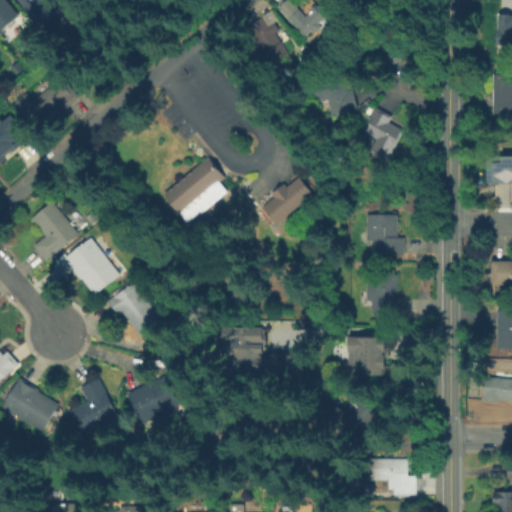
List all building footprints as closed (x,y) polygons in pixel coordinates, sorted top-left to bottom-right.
[(0,34),(0,0),(10,0),(25,18),(1,36),(0,34)] [(57,16),(47,24),(44,21),(42,22),(22,0),(52,0),(59,8),(54,12),(57,16)] [(281,8),(290,0),(296,0),(307,12),(321,0),(333,15),(305,38),(281,8)] [(270,71),(241,37),(270,13),(284,30),(277,35),(292,52),(270,71)] [(511,14),(511,49),(499,49),(499,14),(511,14)] [(511,115),(495,115),(495,75),(511,75),(511,115)] [(79,99),(42,130),(21,104),(30,97),(35,103),(63,80),(79,99)] [(331,116),(325,93),(354,86),(360,109),(331,116)] [(378,108),(395,118),(391,124),(404,131),(386,162),(367,150),(373,140),(363,134),(378,108)] [(0,157),(27,135),(7,111),(0,117),(0,157)] [(211,160),(229,181),(224,185),(230,193),(190,226),(166,197),(211,160)] [(496,161),(511,161),(511,184),(496,184),(496,161)] [(315,194),(279,225),(265,209),(301,177),(315,194)] [(47,238),(33,221),(55,204),(81,236),(49,262),(36,247),(47,238)] [(398,217),(398,240),(404,240),(404,257),(372,257),(372,240),(367,240),(367,217),(398,217)] [(121,277),(98,294),(72,260),(97,241),(122,276),(121,277)] [(511,285),(493,285),(493,262),(511,262),(511,285)] [(399,276),(399,298),(405,298),(405,316),(375,316),(375,304),(369,304),(369,276),(399,276)] [(109,301),(134,284),(163,326),(138,344),(109,301)] [(511,348),(498,348),(498,311),(511,311),(511,348)] [(304,355),(304,379),(232,379),(232,359),(221,359),(221,329),(266,329),(266,355),(304,355)] [(347,367),(347,337),(386,338),(385,367),(347,367)] [(0,352),(3,356),(9,351),(21,365),(0,384),(0,352)] [(146,425),(131,397),(176,373),(191,400),(146,425)] [(511,402),(485,402),(485,374),(511,374),(511,402)] [(122,412),(83,436),(70,414),(91,402),(84,391),(103,379),(122,412)] [(21,381),(62,406),(45,435),(4,410),(21,381)] [(322,407),(345,432),(363,416),(340,391),(322,407)] [(240,419),(260,393),(289,415),(269,441),(240,419)] [(330,422),(341,406),(356,416),(367,400),(381,409),(366,431),(360,427),(353,437),(330,422)] [(411,459),(411,475),(415,475),(415,496),(389,495),(389,482),(362,482),(362,459),(411,459)] [(511,511),(497,511),(497,493),(511,493),(511,511)] [(54,511),(54,501),(89,501),(89,511),(54,511)]
